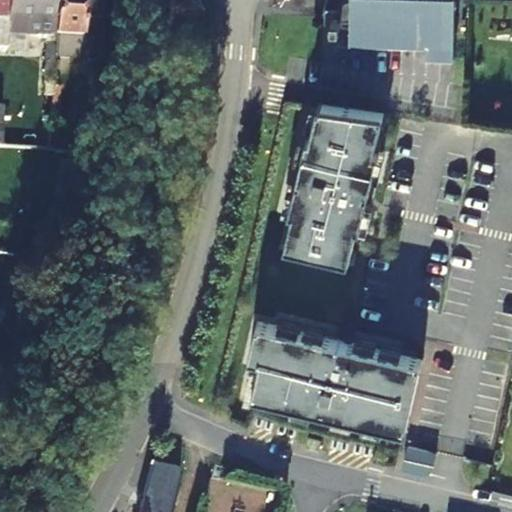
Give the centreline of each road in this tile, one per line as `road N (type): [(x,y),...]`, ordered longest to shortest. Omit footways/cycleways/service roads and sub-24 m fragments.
road 1 (unknown): [(475,342),(509,187),(505,163),(478,155),(448,153),(429,174),(402,294),(427,330)]
road 2 (residential): [(147,408),(204,243),(241,0)]
road 3 (residential): [(309,472),(489,511)]
road 4 (residential): [(147,408),(309,472)]
road 5 (unknown): [(440,500),(475,342)]
